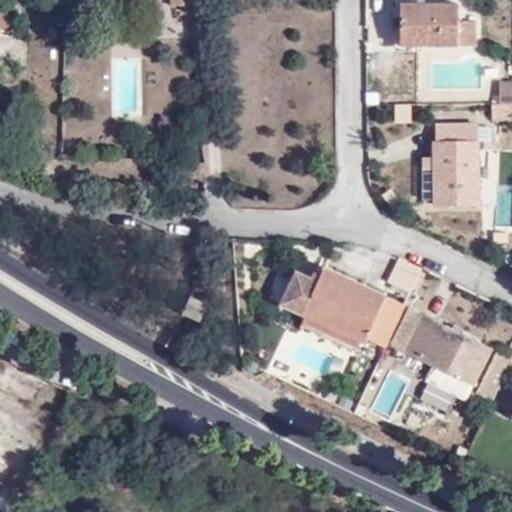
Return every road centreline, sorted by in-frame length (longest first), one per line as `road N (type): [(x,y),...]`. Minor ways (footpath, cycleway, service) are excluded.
road 1 (residential): [(27,200),(210,222),(351,226)]
road 2 (primary): [(207,393),(453,511)]
road 3 (primary): [(207,393),(0,259)]
road 4 (primary): [(0,287),(207,393)]
road 5 (residential): [(348,0),(351,226)]
road 6 (unknown): [(210,222),(214,133),(202,0)]
road 7 (residential): [(351,226),(511,301)]
